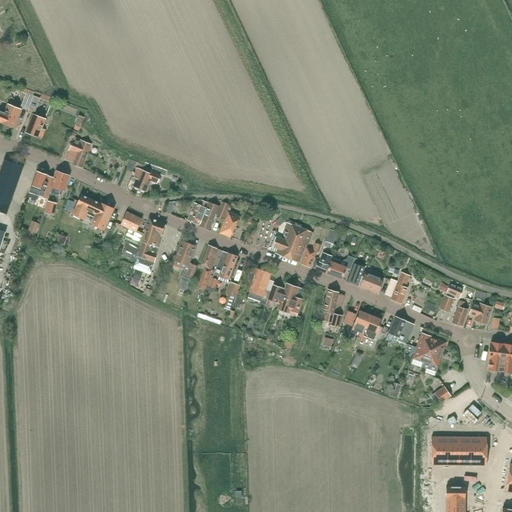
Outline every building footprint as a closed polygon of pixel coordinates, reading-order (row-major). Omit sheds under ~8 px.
[(21,106),(27,109),(34,92),(21,88),(19,91),(26,94),(21,106)] [(34,92),(27,109),(35,112),(40,99),(52,104),(54,99),(42,94),(40,99),(37,98),(38,95),(34,93),(34,92)] [(0,122),(13,128),(21,109),(8,104),(4,113),(0,111),(0,122)] [(33,115),(26,133),(41,139),(45,130),(42,129),(46,120),(33,115)] [(67,157),(72,160),(71,164),(82,168),(91,144),(74,138),(70,148),(67,157)] [(4,161),(0,172),(0,212),(8,215),(23,167),(4,161)] [(138,174),(133,186),(146,191),(150,181),(157,183),(160,175),(164,176),(166,171),(162,169),(145,163),(142,170),(137,168),(135,173),(138,174)] [(36,171),(29,192),(39,196),(45,198),(48,199),(48,198),(50,194),(54,178),(47,175),(36,171)] [(54,178),(50,194),(58,197),(61,189),(65,191),(69,176),(56,172),(54,178)] [(76,205),(72,214),(83,220),(88,211),(95,214),(91,224),(103,230),(114,208),(101,203),(100,204),(88,198),(89,196),(83,194),(82,195),(81,194),(76,205)] [(68,200),(64,209),(70,211),(74,202),(68,200)] [(199,225),(204,212),(208,202),(202,200),(200,205),(194,203),(187,220),(199,225)] [(47,201),(43,212),(54,215),(57,204),(47,201)] [(168,203),(165,212),(171,215),(174,206),(173,206),(175,202),(168,203)] [(205,212),(200,225),(209,229),(215,213),(218,214),(217,215),(223,218),(229,204),(222,202),(220,206),(208,202),(204,212),(205,212)] [(228,211),(219,233),(230,238),(239,216),(228,211)] [(140,247),(144,234),(136,231),(142,219),(126,212),(121,225),(129,229),(125,239),(140,247)] [(274,231),(267,249),(276,252),(275,253),(299,262),(306,246),(307,246),(312,232),(309,231),(301,228),(296,226),(287,223),(285,223),(286,222),(280,216),(275,222),(279,226),(278,232),(274,231)] [(135,262),(134,265),(150,272),(153,264),(152,264),(153,262),(154,262),(157,253),(149,251),(149,250),(156,252),(165,224),(149,217),(144,234),(140,247),(139,252),(137,257),(135,262)] [(67,237),(59,234),(56,243),(64,246),(67,237)] [(190,277),(192,277),(196,266),(188,263),(195,247),(182,241),(172,265),(173,267),(179,269),(181,268),(184,269),(182,273),(182,275),(181,275),(179,280),(180,288),(185,290),(190,277)] [(128,242),(124,250),(133,254),(130,260),(135,262),(137,257),(139,252),(138,251),(139,248),(128,242)] [(306,247),(300,264),(311,268),(317,252),(318,252),(321,245),(316,243),(313,250),(306,247)] [(198,281),(196,286),(197,287),(204,290),(210,274),(212,274),(214,270),(211,269),(219,249),(208,245),(200,265),(205,267),(199,282),(198,281)] [(223,251),(209,287),(214,289),(218,280),(227,283),(228,280),(229,280),(238,257),(223,251)] [(316,261),(313,268),(326,273),(329,263),(331,258),(332,257),(323,253),(319,262),(316,261)] [(329,263),(326,273),(342,279),(346,268),(350,270),(355,258),(348,256),(347,259),(341,262),(331,258),(329,263)] [(354,264),(347,281),(358,285),(361,276),(364,277),(360,286),(378,293),(383,280),(363,272),(365,268),(354,264)] [(266,305),(269,296),(270,291),(266,290),(271,274),(256,269),(254,275),(256,276),(248,297),(260,301),(259,303),(266,305)] [(391,279),(385,295),(391,297),(391,299),(401,303),(405,295),(403,294),(409,278),(411,279),(412,277),(401,273),(398,282),(391,279)] [(229,295),(235,298),(240,286),(231,282),(226,294),(229,295)] [(279,304),(277,309),(289,313),(290,311),(297,314),(302,300),(294,297),(298,287),(286,283),(284,289),(279,304)] [(463,288),(450,283),(447,293),(459,298),(463,288)] [(279,304),(284,289),(273,285),(269,296),(266,305),(268,306),(270,301),(279,304)] [(143,293),(150,297),(152,291),(146,288),(143,293)] [(238,292),(234,303),(242,305),(244,298),(242,297),(243,294),(241,293),(242,290),(240,289),(239,292),(238,292)] [(327,289),(322,310),(327,312),(325,321),(330,322),(329,325),(330,325),(339,327),(342,316),(333,313),(339,293),(339,292),(327,289)] [(476,293),(474,299),(483,302),(485,296),(476,293)] [(233,305),(235,298),(229,295),(226,302),(233,305)] [(444,296),(439,308),(448,312),(453,299),(444,296)] [(459,308),(452,323),(462,326),(467,309),(464,308),(465,302),(459,300),(457,307),(459,308)] [(496,301),(494,307),(501,309),(503,303),(496,301)] [(479,305),(473,303),(469,315),(475,317),(474,320),(486,325),(492,308),(480,304),(479,305)] [(359,310),(351,329),(359,332),(356,339),(360,341),(365,328),(371,315),(359,310)] [(347,311),(343,323),(351,326),(356,314),(347,311)] [(365,328),(360,341),(365,343),(368,336),(370,331),(376,333),(382,320),(371,315),(365,328)] [(388,334),(386,339),(396,344),(397,341),(405,344),(414,324),(396,316),(388,334)] [(446,342),(422,333),(421,335),(412,359),(423,362),(421,367),(435,372),(446,342)] [(324,337),(322,346),(331,348),(333,340),(324,337)] [(290,349),(293,341),(286,338),(283,347),(290,349)] [(511,345),(490,342),(488,359),(489,359),(488,369),(511,372),(511,345)] [(356,352),(351,366),(357,368),(363,355),(356,352)] [(392,382),(388,395),(397,398),(401,385),(392,382)] [(439,400),(433,404),(435,407),(451,396),(444,386),(434,393),(439,400)] [(431,437),(431,451),(447,451),(447,437),(431,437)] [(447,437),(447,451),(459,451),(459,437),(447,437)] [(459,437),(459,451),(470,451),(470,437),(459,437)] [(470,437),(470,451),(486,451),(486,438),(470,437)] [(431,451),(431,465),(447,465),(447,451),(431,451)] [(447,451),(447,465),(459,465),(459,451),(447,451)] [(459,451),(459,465),(470,465),(470,451),(459,451)] [(470,451),(470,465),(486,465),(486,451),(470,451)] [(446,487),(446,498),(465,499),(465,487),(446,487)] [(446,498),(446,509),(465,509),(465,499),(446,498)]
